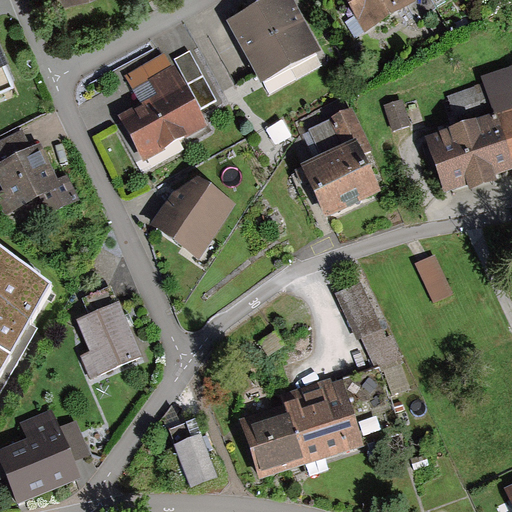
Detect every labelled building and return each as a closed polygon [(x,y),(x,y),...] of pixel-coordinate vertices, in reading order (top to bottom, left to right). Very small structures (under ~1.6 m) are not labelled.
[(263,0),(258,3),(291,65),(320,50),(292,0),(263,0)] [(347,0),(363,28),(407,3),(417,20),(438,8),(433,0),(347,0)] [(291,65),(258,3),(229,18),(262,80),(291,65)] [(8,62),(0,42),(0,91),(14,86),(4,64),(8,62)] [(189,52),(176,59),(202,107),(215,99),(189,52)] [(163,54),(124,76),(140,104),(122,115),(145,158),(207,123),(174,64),(170,66),(163,54)] [(458,126),(426,137),(445,193),(467,185),(468,190),(498,180),(496,173),(511,167),(511,67),(484,77),(496,113),(489,114),(458,126)] [(478,85),(447,97),(458,126),(489,114),(478,85)] [(403,100),(384,106),(392,131),(411,126),(403,100)] [(352,108),(308,128),(321,156),(303,164),(327,215),(380,190),(364,154),(372,151),(352,108)] [(69,201),(41,139),(0,157),(0,179),(12,206),(41,193),(49,210),(69,201)] [(149,223),(200,258),(238,203),(187,168),(149,223)] [(0,393),(38,329),(29,324),(52,284),(0,244),(0,393)] [(435,255),(415,264),(433,302),(453,293),(435,255)] [(366,280),(336,294),(358,341),(362,338),(374,366),(379,364),(383,373),(385,372),(393,395),(411,389),(401,364),(405,362),(366,280)] [(142,357),(112,286),(82,298),(89,315),(75,321),(89,353),(80,356),(90,379),(142,357)] [(277,330),(258,343),(268,356),(286,343),(277,330)] [(284,404),(240,418),(261,478),(401,432),(379,365),(333,381),(331,376),(280,393),(284,404)] [(59,428),(53,413),(25,424),(31,440),(0,452),(0,455),(19,503),(80,478),(73,461),(59,428)] [(76,421),(59,428),(73,461),(90,454),(76,421)] [(217,478),(201,438),(175,448),(190,488),(217,478)]
